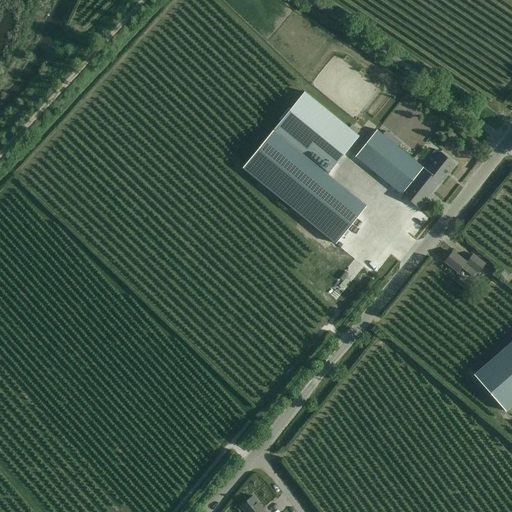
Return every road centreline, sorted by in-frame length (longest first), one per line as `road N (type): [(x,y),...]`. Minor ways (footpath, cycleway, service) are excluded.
road 1 (tertiary): [(256,454),(504,143)]
road 2 (unclassified): [(504,143),(312,0)]
road 3 (track): [(0,155),(144,0)]
